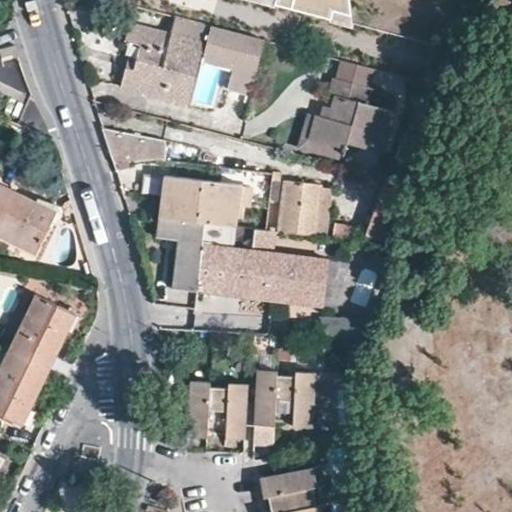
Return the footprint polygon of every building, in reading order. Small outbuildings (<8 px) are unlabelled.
[(253,0),(352,25),(349,0),(253,0)] [(248,95),(262,38),(173,15),(169,32),(128,22),(125,39),(138,43),(135,57),(128,56),(120,85),(191,103),(201,61),(233,68),(228,90),(248,95)] [(17,55),(14,45),(0,48),(0,52),(1,58),(17,55)] [(387,150),(397,110),(371,103),(375,88),(334,77),(330,93),(333,94),(330,106),(323,104),(320,115),(315,114),(310,133),(310,134),(311,135),(341,143),(348,145),(350,141),(387,150)] [(337,158),(341,143),(311,135),(310,134),(310,133),(315,114),(304,112),(295,146),(337,158)] [(102,126),(113,161),(163,156),(163,138),(102,126)] [(267,185),(269,171),(269,170),(269,169),(268,169),(244,167),(242,182),(252,183),(267,185)] [(164,215),(235,224),(238,204),(240,182),(169,173),(164,215)] [(416,183),(410,181),(387,175),(366,233),(394,241),(416,183)] [(275,228),(313,233),(319,183),(280,178),(275,228)] [(238,204),(249,205),(252,183),(242,182),(240,182),(238,204)] [(0,236),(34,254),(55,211),(0,183),(0,236)] [(238,244),(240,224),(235,224),(164,215),(159,215),(157,234),(178,237),(174,286),(321,303),(328,255),(238,244)] [(13,352),(49,369),(75,313),(40,296),(13,352)] [(0,418),(21,428),(49,369),(13,352),(0,379),(0,418)] [(311,426),(313,374),(313,373),(311,372),(294,371),(293,376),(278,375),(278,370),(258,368),(255,423),(274,424),(275,424),(275,420),(277,419),(292,420),(292,425),(311,426)] [(245,437),(247,384),(246,383),(228,382),(227,387),(210,386),(210,381),(191,380),(188,434),(206,436),(207,430),(208,429),(226,430),(225,437),(243,438),(245,437)] [(317,502),(314,485),(319,484),(315,466),(314,465),(260,475),(264,493),(268,493),(271,508),(271,510),(267,511),(323,511),(322,501),(317,502)]
